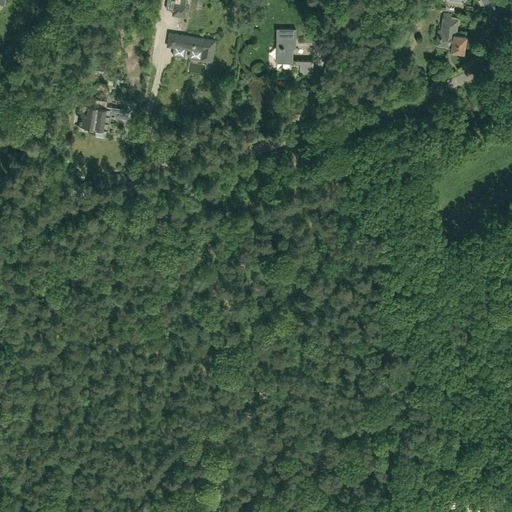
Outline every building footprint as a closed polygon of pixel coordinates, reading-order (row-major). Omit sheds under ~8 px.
[(185,16),(187,3),(181,2),(181,0),(166,0),(165,8),(172,9),(171,15),(185,16)] [(466,37),(455,35),(458,19),(451,18),(452,15),(445,14),(444,18),(442,31),(439,31),(437,44),(452,47),(452,51),(463,53),(466,37)] [(292,61),(293,43),(296,43),(296,28),(276,28),(276,61),(292,61)] [(214,41),(169,35),(168,47),(174,48),(173,56),(185,58),(186,48),(202,51),(200,60),(211,62),(214,41)] [(295,60),(295,67),(299,67),(299,74),(312,74),(312,60),(295,60)] [(108,130),(112,107),(106,107),(107,101),(95,99),(94,107),(83,105),(80,126),(108,130)] [(16,134),(17,122),(8,121),(6,132),(16,134)] [(500,488),(482,497),(486,505),(491,503),(492,507),(506,500),(500,488)]
